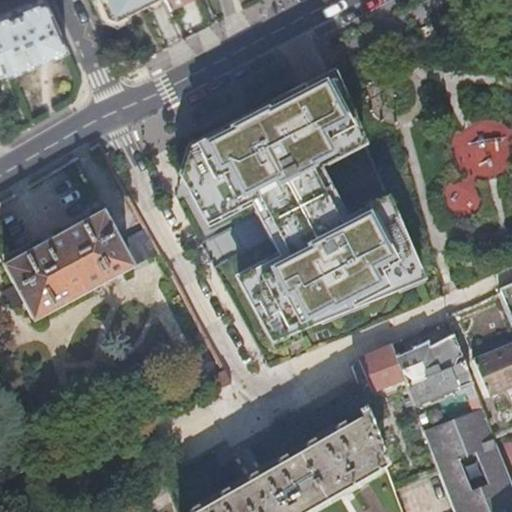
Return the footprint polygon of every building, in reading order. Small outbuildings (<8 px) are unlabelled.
[(0,59),(5,71),(67,45),(47,0),(33,0),(13,8),(0,14),(0,59)] [(102,0),(108,14),(118,17),(149,0),(102,0)] [(189,149),(180,178),(204,221),(238,203),(236,199),(253,190),(275,230),(290,261),(281,266),(280,263),(239,285),(275,351),(304,339),(298,326),(421,275),(391,205),(343,230),(309,166),(362,138),(335,74),(322,81),(189,149)] [(34,319),(130,266),(117,242),(101,214),(6,267),(14,284),(24,301),(34,319)] [(131,267),(159,252),(145,227),(117,242),(130,266),(131,267)] [(511,281),(498,288),(511,317),(511,315),(511,281)] [(14,284),(3,290),(13,307),(24,301),(14,284)] [(475,389),(453,335),(429,347),(427,342),(412,349),(413,350),(395,358),(403,379),(414,406),(466,385),(469,391),(475,389)] [(511,386),(511,343),(474,359),(489,396),(511,386)] [(390,347),(360,359),(372,392),(403,379),(395,358),(390,347)] [(231,383),(223,369),(212,374),(220,388),(231,383)] [(308,511),(389,468),(370,417),(365,409),(360,412),(364,418),(191,511),(308,511)] [(511,511),(511,482),(493,434),(483,409),(424,432),(454,511),(511,511)]
